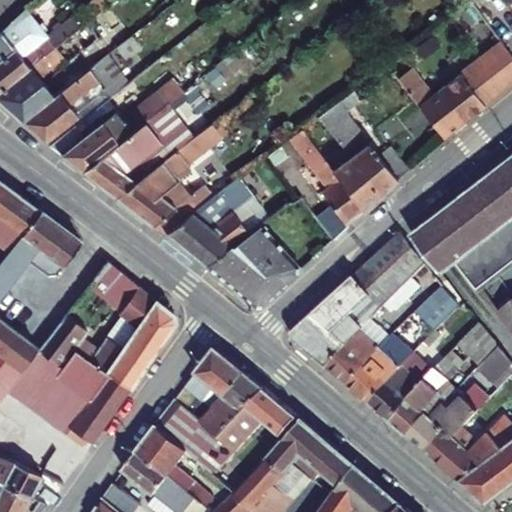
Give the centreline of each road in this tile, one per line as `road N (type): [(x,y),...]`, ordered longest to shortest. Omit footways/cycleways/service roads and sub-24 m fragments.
road 1 (tertiary): [(253,341),(511,118)]
road 2 (secondary): [(212,308),(0,143)]
road 3 (secondary): [(454,511),(253,341)]
road 4 (residential): [(68,511),(212,308)]
